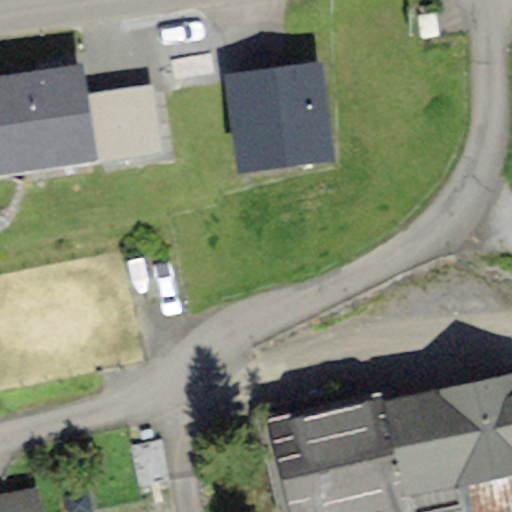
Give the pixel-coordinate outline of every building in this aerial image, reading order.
[(77,72),(0,82),(0,187),(91,175),(81,101),(77,72)] [(341,178),(329,73),(226,84),(238,189),(341,178)] [(150,90),(81,101),(91,175),(162,165),(150,90)] [(511,380),(287,434),(305,511),(474,511),(511,503),(511,380)] [(0,511),(38,511),(36,497),(0,504),(0,511)]
